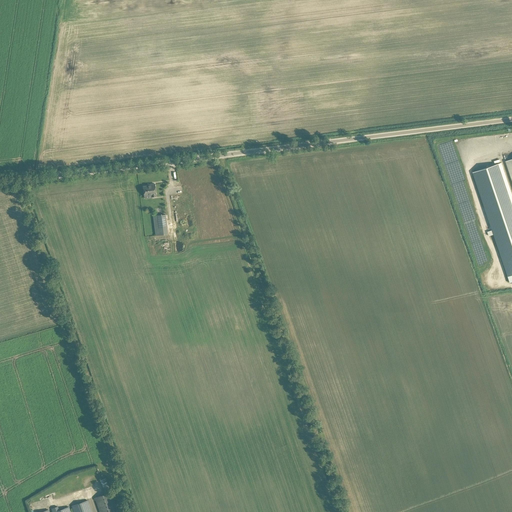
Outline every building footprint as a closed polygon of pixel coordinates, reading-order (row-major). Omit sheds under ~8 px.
[(511,194),(501,163),(473,172),(492,230),(494,234),(510,282),(511,281),(511,194)] [(201,246),(207,303),(241,300),(241,296),(244,296),(238,246),(215,248),(214,247),(210,248),(210,244),(222,243),(217,191),(221,191),(220,180),(209,182),(209,183),(205,184),(205,192),(188,193),(189,199),(187,200),(186,194),(171,196),(177,252),(188,251),(188,256),(195,255),(194,247),(201,246)] [(156,195),(156,189),(155,184),(150,184),(148,185),(148,186),(143,186),(144,191),(144,196),(151,196),(151,197),(156,196),(156,195)] [(153,216),(156,236),(168,234),(165,214),(153,216)] [(95,498),(94,498),(94,500),(96,500),(99,511),(117,511),(111,492),(106,478),(100,480),(105,494),(95,498)] [(91,511),(88,500),(72,506),(74,511),(91,511)]
